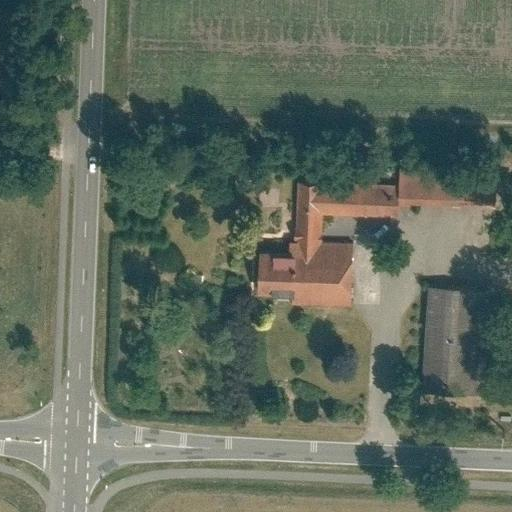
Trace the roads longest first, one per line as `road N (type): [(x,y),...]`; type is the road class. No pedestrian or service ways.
road 1 (tertiary): [(77,442),(94,0)]
road 2 (tertiary): [(511,461),(77,442)]
